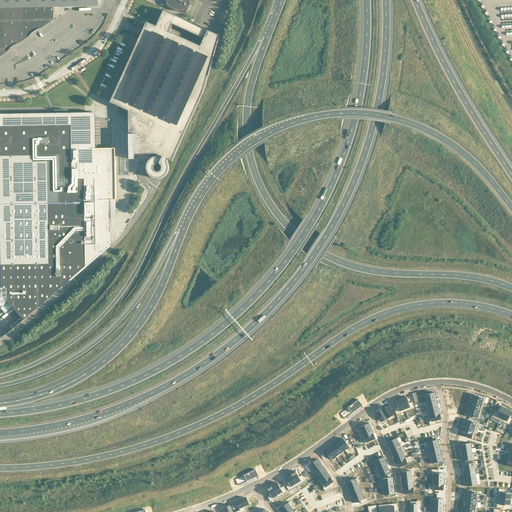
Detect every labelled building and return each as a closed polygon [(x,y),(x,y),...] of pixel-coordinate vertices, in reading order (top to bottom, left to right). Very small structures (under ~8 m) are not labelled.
[(187,0),(167,0),(167,1),(167,2),(167,3),(167,4),(168,4),(168,5),(168,6),(169,6),(169,7),(170,7),(170,8),(171,8),(178,11),(179,11),(180,12),(181,12),(182,12),(183,12),(184,11),(185,11),(186,10),(187,9),(188,8),(188,7),(189,6),(189,5),(189,4),(189,3),(188,2),(188,1),(187,0)] [(3,52),(4,51),(5,50),(6,49),(7,49),(8,48),(8,47),(9,46),(9,42),(17,42),(16,40),(18,40),(19,40),(20,39),(21,39),(22,38),(23,38),(24,37),(24,6),(3,6),(3,52)] [(24,37),(25,36),(26,35),(27,35),(28,34),(29,33),(30,32),(30,31),(31,31),(31,27),(38,27),(38,25),(39,25),(40,25),(41,24),(43,24),(44,23),(45,23),(46,22),(47,21),(48,20),(49,20),(50,19),(50,18),(51,17),(52,16),(52,6),(24,6),(24,37)] [(146,23),(142,33),(139,39),(132,54),(112,98),(110,102),(129,111),(129,132),(129,142),(129,151),(134,151),(134,154),(145,154),(156,154),(172,161),(204,92),(220,35),(164,10),(156,26),(155,25),(147,21),(146,23)] [(111,211),(110,211),(110,197),(112,197),(112,178),(113,178),(114,178),(114,177),(115,176),(115,175),(115,174),(114,173),(113,172),(112,172),(112,151),(95,152),(94,112),(0,113),(0,283),(0,294),(22,320),(111,243),(110,218),(111,218),(112,218),(113,217),(113,216),(114,216),(114,215),(114,214),(114,213),(113,213),(113,212),(112,212),(112,211),(111,211)] [(168,162),(172,163),(172,161),(156,154),(156,158),(158,159),(152,160),(148,164),(146,168),(146,172),(152,180),(159,181),(163,180),(167,177),(169,170),(166,166),(168,162)] [(474,394),(472,400),(484,403),(486,398),(474,394)] [(407,397),(401,399),(406,411),(415,408),(412,402),(409,403),(407,397)] [(358,399),(340,413),(344,419),(363,405),(358,399)] [(397,407),(394,408),(397,415),(406,411),(401,399),(395,401),(397,407)] [(472,400),(471,405),(482,409),(484,403),(472,400)] [(427,405),(426,406),(427,411),(429,411),(439,408),(437,403),(427,405)] [(471,405),(469,410),(481,414),(482,409),(471,405)] [(388,406),(382,409),(387,419),(389,421),(394,417),(388,406)] [(495,410),(492,416),(501,420),(506,408),(501,406),(498,412),(495,410)] [(511,411),(506,408),(501,420),(509,425),(511,418),(509,417),(511,411)] [(382,409),(377,412),(382,422),(387,419),(382,409)] [(469,410),(468,416),(479,419),(481,414),(469,410)] [(430,416),(428,416),(430,421),(429,422),(430,425),(437,424),(436,420),(441,419),(440,414),(430,416)] [(467,419),(465,424),(477,428),(478,423),(467,419)] [(369,423),(358,428),(360,433),(371,428),(369,423)] [(465,424),(463,430),(475,433),(477,428),(465,424)] [(371,428),(360,433),(362,438),(373,433),(371,428)] [(463,430),(462,435),(473,439),(475,433),(463,430)] [(373,433),(362,438),(365,443),(376,438),(373,433)] [(343,438),(339,441),(345,450),(349,447),(343,438)] [(397,438),(387,442),(390,447),(399,443),(397,438)] [(438,439),(426,442),(427,448),(429,448),(429,447),(439,445),(438,439)] [(339,441),(334,445),(340,453),(341,453),(345,450),(339,441)] [(399,443),(390,447),(392,452),(403,447),(401,442),(399,443)] [(334,445),(330,448),(336,456),(337,458),(342,454),(341,453),(340,453),(334,445)] [(403,447),(392,452),(394,457),(404,453),(405,452),(403,447)] [(330,448),(325,451),(329,456),(326,458),(330,463),(333,461),(332,459),(336,456),(330,448)] [(430,452),(428,453),(430,458),(441,455),(440,450),(430,453),(430,452)] [(404,453),(394,457),(396,462),(406,458),(404,453)] [(441,455),(430,458),(431,464),(443,461),(441,455)] [(384,457),(373,462),(375,467),(386,462),(384,457)] [(406,458),(396,462),(398,467),(410,462),(407,457),(406,458)] [(318,459),(308,466),(311,471),(321,463),(318,459)] [(498,462),(499,470),(506,471),(506,470),(506,468),(511,470),(511,467),(511,466),(511,460),(508,460),(507,465),(498,462)] [(386,462),(375,467),(377,472),(379,471),(388,467),(386,462)] [(321,463),(311,471),(314,475),(316,474),(324,468),(321,463)] [(388,467),(379,471),(381,476),(391,472),(388,467)] [(324,468),(316,474),(319,478),(327,472),(324,468)] [(256,469),(235,479),(238,485),(259,475),(256,469)] [(432,469),(431,473),(432,473),(432,478),(444,479),(444,473),(438,473),(438,470),(432,469)] [(296,471),(290,474),(297,486),(306,481),(302,475),(299,477),(296,471)] [(319,478),(317,479),(321,484),(330,476),(327,472),(319,478)] [(290,474),(285,477),(288,483),(286,485),(289,491),(297,486),(290,474)] [(330,476),(321,484),(324,488),(323,488),(325,491),(331,487),(329,485),(334,481),(330,476)] [(358,478),(346,482),(349,487),(358,484),(360,483),(358,478)] [(277,482),(272,485),(279,497),(287,492),(284,486),(281,488),(277,482)] [(358,484),(349,487),(351,492),(360,489),(358,484)] [(272,485),(267,488),(270,494),(267,496),(271,502),(279,497),(272,485)] [(498,488),(497,498),(511,499),(511,493),(505,492),(505,489),(498,488)] [(360,489),(351,492),(353,497),(362,494),(360,489)] [(362,494),(353,497),(355,503),(360,500),(361,504),(368,501),(366,498),(364,498),(362,494)] [(236,511),(243,511),(246,511),(244,506),(250,504),(247,498),(236,502),(240,510),(236,511)] [(497,498),(496,507),(503,508),(504,505),(510,506),(511,499),(497,498)] [(417,501),(410,501),(410,511),(417,511),(417,507),(421,507),(421,500),(417,500),(417,501)] [(290,501),(280,508),(282,511),(284,511),(291,507),(292,507),(293,506),(290,501)] [(397,503),(388,504),(388,511),(394,511),(395,510),(398,510),(397,503)]
